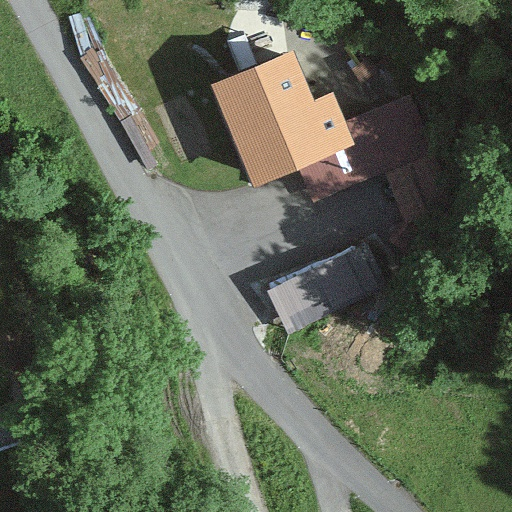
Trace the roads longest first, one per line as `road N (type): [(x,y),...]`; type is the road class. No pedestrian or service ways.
road 1 (unclassified): [(408,511),(274,394),(199,294),(27,0)]
road 2 (track): [(199,294),(193,340),(245,511)]
